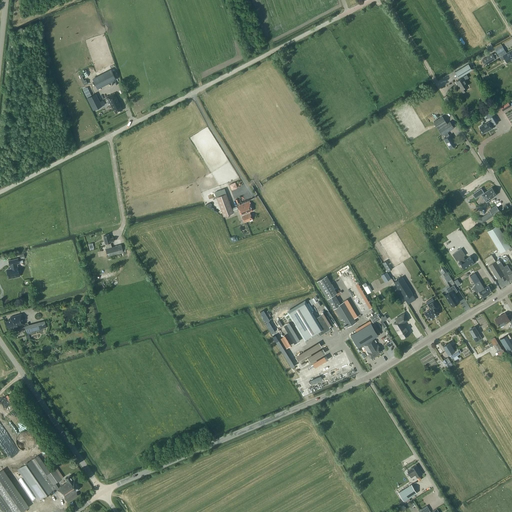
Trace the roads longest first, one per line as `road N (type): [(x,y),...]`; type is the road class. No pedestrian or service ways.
road 1 (tertiary): [(102,491),(357,383),(511,288)]
road 2 (unclassified): [(0,194),(370,0)]
road 3 (unclassified): [(102,491),(0,339)]
